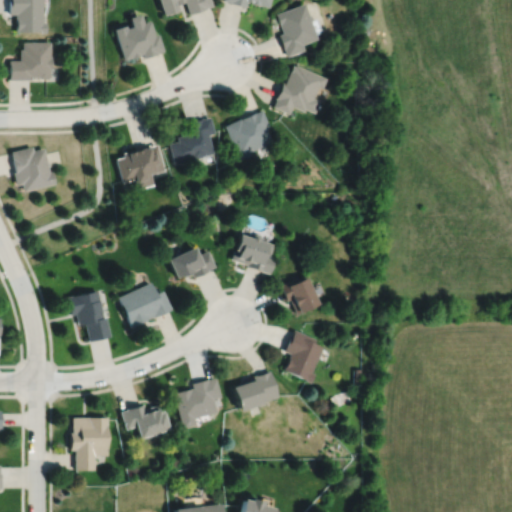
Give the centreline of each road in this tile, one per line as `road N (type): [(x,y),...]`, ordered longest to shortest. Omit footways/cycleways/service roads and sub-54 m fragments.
road 1 (residential): [(35,511),(33,330),(0,238)]
road 2 (residential): [(0,116),(105,110),(225,60)]
road 3 (residential): [(34,379),(112,372),(232,321)]
